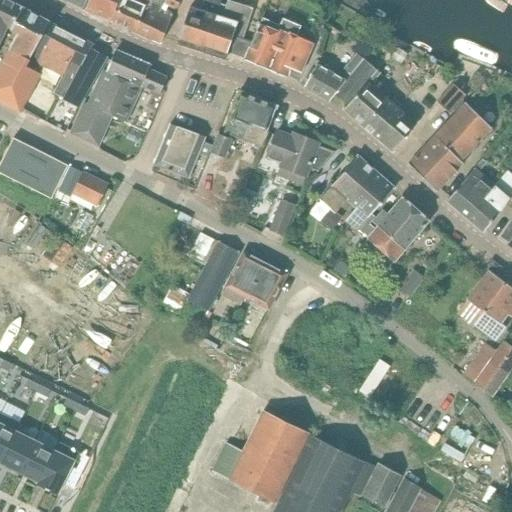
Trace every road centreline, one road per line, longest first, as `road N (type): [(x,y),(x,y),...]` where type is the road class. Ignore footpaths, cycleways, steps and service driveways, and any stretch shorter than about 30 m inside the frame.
road 1 (residential): [(511,444),(470,392),(381,322),(311,274),(136,180)]
road 2 (tertiary): [(511,269),(318,111),(282,91),(187,62)]
road 3 (tertiary): [(187,62),(39,0)]
road 4 (residential): [(136,180),(0,113)]
road 5 (residential): [(136,180),(187,62)]
